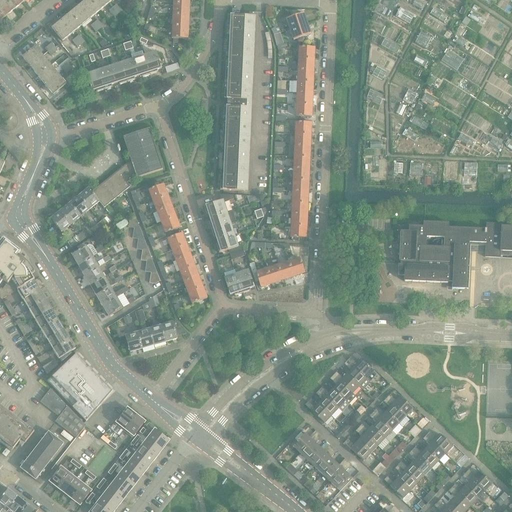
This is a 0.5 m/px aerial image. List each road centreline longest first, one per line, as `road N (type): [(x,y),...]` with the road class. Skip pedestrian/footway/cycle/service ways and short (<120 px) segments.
road 1 (residential): [(316,311),(329,2)]
road 2 (tertiary): [(150,400),(110,363),(16,212)]
road 3 (residential): [(224,308),(156,107)]
road 4 (residential): [(325,339),(400,331),(511,337)]
road 5 (residential): [(196,436),(261,374),(325,339)]
road 6 (residential): [(219,0),(215,39),(191,76),(156,107)]
road 7 (tertiary): [(293,511),(196,436)]
